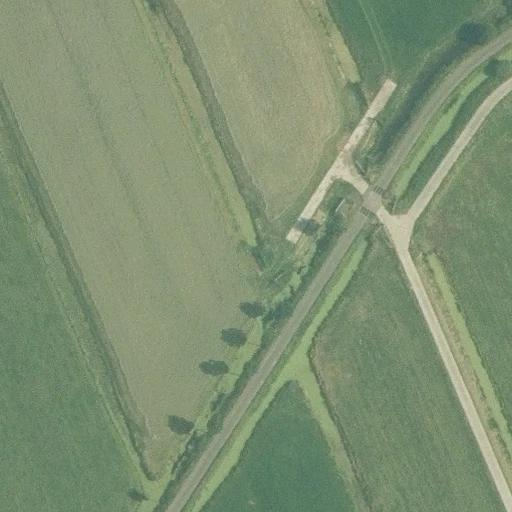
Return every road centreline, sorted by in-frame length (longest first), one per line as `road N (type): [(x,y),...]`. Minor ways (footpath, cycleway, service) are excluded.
road 1 (unclassified): [(175,511),(429,109),(511,37)]
road 2 (track): [(388,90),(341,163),(398,238),(495,100),(511,89)]
road 3 (track): [(398,238),(511,511)]
